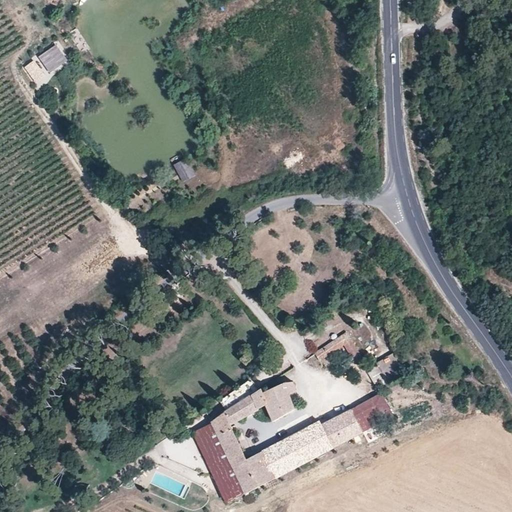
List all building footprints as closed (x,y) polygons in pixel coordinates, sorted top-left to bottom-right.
[(57,45),(39,57),(49,72),(67,60),(57,45)] [(44,74),(34,60),(24,67),(34,81),(44,74)] [(183,184),(196,177),(187,159),(173,166),(183,184)] [(328,344),(316,351),(321,360),(348,347),(354,360),(357,358),(364,370),(369,367),(349,332),(328,344)] [(247,356),(240,361),(246,368),(253,363),(247,356)] [(381,361),(369,367),(380,389),(393,382),(381,361)] [(248,399),(213,424),(245,494),(364,433),(353,409),(322,423),(320,420),(247,459),(233,428),(266,408),(274,423),(298,411),(291,396),(299,392),(294,381),(276,388),(271,378),(266,381),(258,385),(261,390),(248,399)] [(362,404),(353,409),(364,433),(395,418),(383,393),(362,404)] [(245,494),(213,424),(193,433),(207,463),(226,504),(245,494)]
